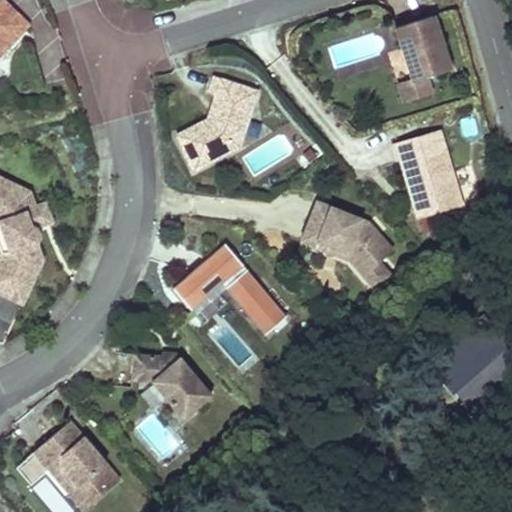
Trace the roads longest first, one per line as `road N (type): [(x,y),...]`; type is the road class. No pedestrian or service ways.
road 1 (residential): [(104,60),(134,176),(125,255),(87,320),(0,382)]
road 2 (residential): [(298,0),(104,60)]
